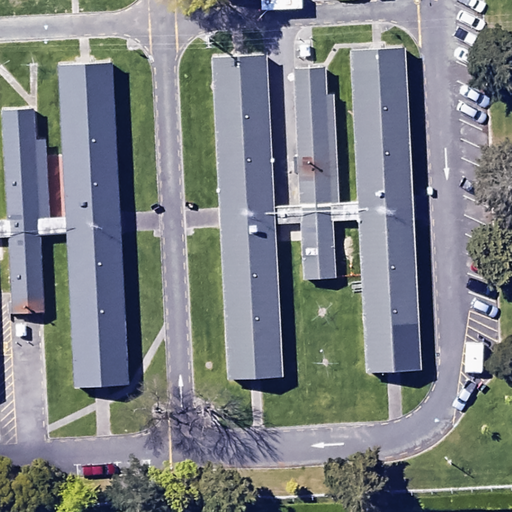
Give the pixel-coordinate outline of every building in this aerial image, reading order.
[(406,55),(359,57),(376,380),(423,377),(406,55)] [(268,63),(206,66),(224,384),(286,381),(268,63)] [(120,65),(64,68),(82,395),(138,392),(120,65)] [(339,72),(296,74),(303,207),(346,204),(339,72)] [(46,113),(8,115),(19,319),(57,317),(46,113)] [(339,214),(309,216),(312,284),(342,282),(339,214)]
